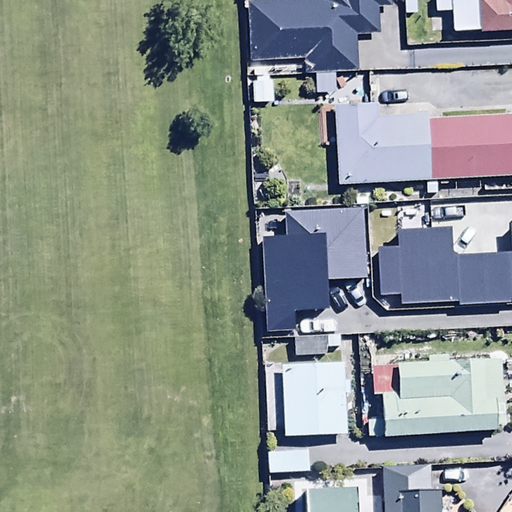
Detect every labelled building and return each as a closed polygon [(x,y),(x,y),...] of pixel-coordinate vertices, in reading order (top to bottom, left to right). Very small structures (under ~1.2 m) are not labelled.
[(318,0),(247,3),(250,63),(299,61),(300,76),(357,73),(355,36),(376,35),(375,7),(388,7),(387,0),(318,0)] [(450,16),(451,33),(511,30),(511,0),(431,0),(432,17),(450,16)] [(427,185),(424,122),(424,117),(374,119),(374,106),(332,108),(336,189),(427,185)] [(511,117),(424,122),(427,185),(511,180),(511,117)] [(363,212),(284,215),(285,242),(259,243),(262,333),(295,332),(294,314),(327,313),(326,284),(366,282),(363,212)] [(380,240),(384,304),(490,297),(488,265),(476,266),(473,212),(443,214),(444,234),(438,234),(437,223),(404,225),(405,238),(380,240)] [(293,362),(324,361),(324,350),(340,349),(340,340),(292,341),(293,362)] [(366,423),(367,440),(496,434),(496,429),(505,429),(502,362),(447,365),(447,359),(425,360),(425,364),(369,367),(371,399),(381,399),(382,422),(366,423)] [(344,366),(280,367),(281,438),(345,437),(344,366)] [(308,453),(266,457),(268,479),(310,475),(308,453)] [(427,491),(427,471),(378,471),(380,511),(441,511),(441,491),(427,491)] [(305,489),(305,511),(359,511),(359,488),(305,489)]
